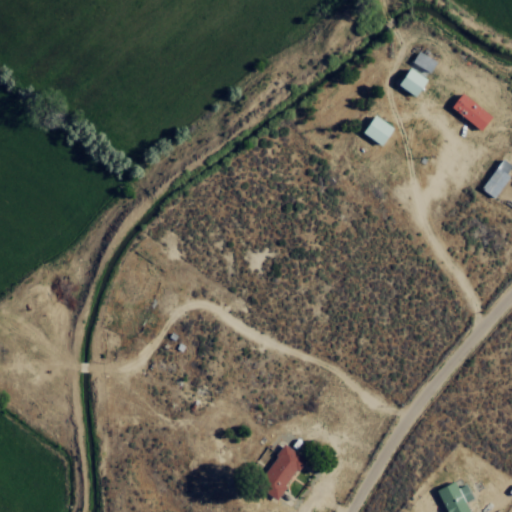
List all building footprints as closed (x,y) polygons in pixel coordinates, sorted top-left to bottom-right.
[(408,62),(426,71),(436,53),(418,44),(408,62)] [(411,95),(422,77),(404,66),(393,84),(411,95)] [(487,115),(458,91),(446,106),(476,129),(487,115)] [(377,145),(389,127),(370,114),(358,131),(377,145)] [(491,197),(506,175),(503,172),(508,165),(499,158),(477,187),(491,197)] [(252,485),(273,499),(301,458),(280,444),(252,485)] [(464,484),(453,487),(451,481),(434,487),(442,511),(465,511),(462,501),(469,499),(464,484)]
